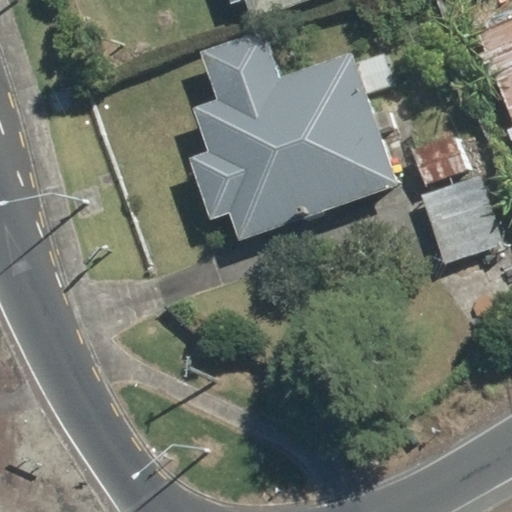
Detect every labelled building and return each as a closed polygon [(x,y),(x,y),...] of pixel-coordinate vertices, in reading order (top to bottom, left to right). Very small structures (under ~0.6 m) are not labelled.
[(243,0),(253,30),(347,0),(243,0)] [(511,30),(482,41),(511,123),(511,30)] [(242,251),(400,200),(356,63),(281,87),(268,44),(204,65),(218,108),(198,114),(214,162),(194,168),(214,229),(233,223),(242,251)] [(502,251),(483,183),(424,199),(444,267),(502,251)] [(511,266),(423,302),(437,336),(511,306),(511,266)]
